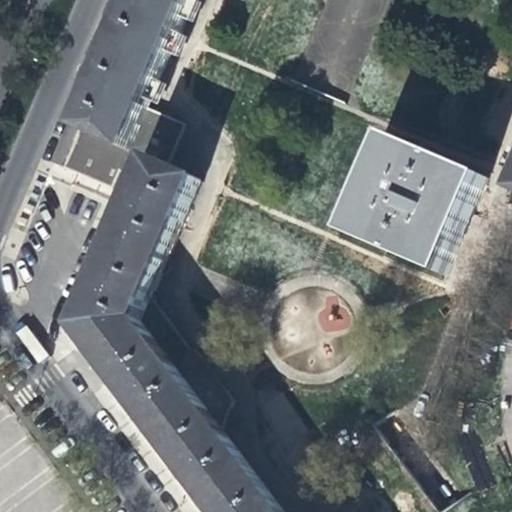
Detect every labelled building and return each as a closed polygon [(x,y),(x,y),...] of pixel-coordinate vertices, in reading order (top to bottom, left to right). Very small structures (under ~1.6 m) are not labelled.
[(125,0),(89,86),(49,178),(108,203),(114,189),(112,189),(67,169),(84,129),(138,0),(125,0)] [(138,0),(84,129),(132,150),(151,105),(196,0),(138,0)] [(132,150),(155,160),(171,166),(190,121),(151,105),(132,150)] [(67,169),(112,189),(120,171),(146,181),(155,160),(132,150),(84,129),(67,169)] [(475,217),(491,179),(397,139),(356,234),(450,276),(475,217)] [(285,511),(224,431),(237,400),(198,348),(193,349),(155,297),(204,180),(171,166),(155,160),(146,181),(145,184),(82,330),(220,511),(285,511)] [(145,184),(146,181),(120,171),(112,189),(114,189),(117,191),(124,176),(145,184)] [(76,280),(64,307),(82,330),(145,184),(124,176),(117,191),(114,189),(108,203),(105,211),(76,280)] [(220,511),(82,330),(64,307),(52,335),(97,395),(186,511),(220,511)] [(16,332),(38,361),(48,354),(26,325),(16,332)]
